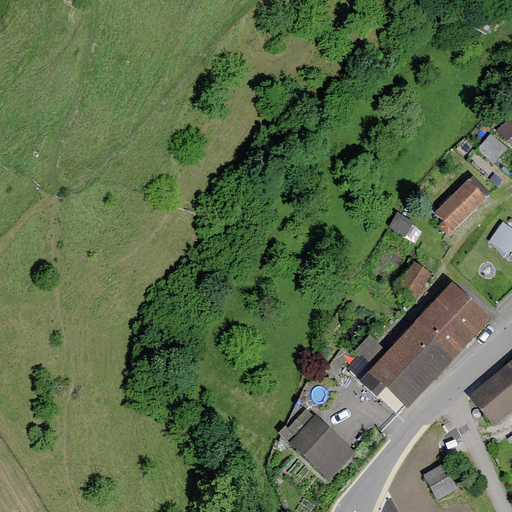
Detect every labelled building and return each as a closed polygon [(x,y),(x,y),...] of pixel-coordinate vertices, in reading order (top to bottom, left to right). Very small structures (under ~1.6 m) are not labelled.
[(485,201),(468,184),(436,217),(453,233),(485,201)] [(416,266),(398,291),(414,303),(432,277),(416,266)] [(416,329),(455,365),(494,324),(456,288),(416,329)] [(455,365),(416,329),(360,387),(399,424),(455,365)] [(511,413),(511,365),(471,398),(494,427),(511,413)] [(362,458),(313,414),(282,448),(330,492),(362,458)] [(425,475),(438,500),(459,489),(446,464),(425,475)]
